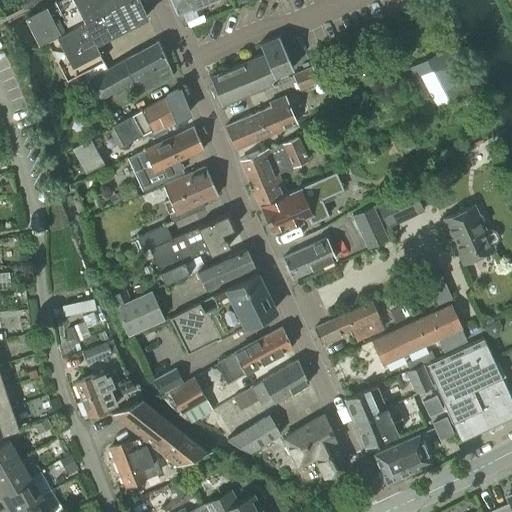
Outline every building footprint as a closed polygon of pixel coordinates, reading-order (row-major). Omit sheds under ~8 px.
[(94,44),(146,16),(147,16),(138,0),(122,0),(60,32),(46,39),(66,78),(82,70),(102,60),(94,44)] [(60,32),(122,0),(55,0),(63,15),(54,20),(60,32)] [(171,0),(176,12),(181,10),(198,3),(205,0),(171,0)] [(26,15),(24,16),(38,43),(46,39),(60,32),(54,20),(46,5),(26,15)] [(394,37),(393,41),(395,45),(399,47),(405,45),(406,39),(404,35),(399,34),(394,37)] [(293,69),(289,60),(278,35),(259,43),(262,52),(208,75),(221,105),(277,81),(275,77),(293,69)] [(135,80),(167,62),(158,40),(107,68),(102,60),(82,70),(82,71),(90,86),(93,84),(100,98),(120,88),(117,81),(132,73),(135,80)] [(412,74),(452,53),(448,46),(408,66),(412,74)] [(430,94),(438,110),(472,92),(452,53),(412,74),(413,76),(409,79),(412,85),(416,82),(422,79),(430,94)] [(135,94),(173,74),(167,62),(135,80),(132,73),(117,81),(120,88),(129,83),(135,94)] [(292,75),(299,90),(318,82),(311,67),(292,75)] [(91,87),(90,86),(82,71),(63,81),(71,97),(91,87)] [(113,123),(108,126),(118,146),(122,144),(141,135),(151,131),(154,137),(168,129),(165,123),(175,119),(175,120),(187,113),(190,112),(177,88),(165,95),(165,96),(123,118),(113,123)] [(235,149),(296,123),(294,118),(305,113),(307,108),(304,101),(298,99),(288,103),(284,95),(268,102),(270,105),(225,125),(235,149)] [(126,156),(142,190),(183,171),(178,160),(190,155),(192,160),(203,155),(201,150),(203,149),(204,148),(193,126),(144,149),(126,156)] [(399,134),(382,143),(388,154),(405,144),(399,134)] [(90,136),(71,147),(85,173),(104,162),(90,136)] [(259,204),(286,192),(277,172),(284,169),(291,170),(292,166),(307,159),(297,136),(267,150),(266,147),(239,159),(259,204)] [(198,209),(198,208),(196,204),(218,194),(205,165),(162,184),(169,198),(163,201),(172,221),(198,209)] [(327,215),(320,198),(342,188),(335,172),(286,192),(259,204),(273,235),(288,228),(309,219),(310,222),(327,215)] [(118,188),(124,201),(139,194),(133,181),(118,188)] [(376,204),(387,227),(424,209),(412,186),(376,204)] [(441,219),(461,263),(493,248),(491,243),(495,241),(497,236),(495,231),(489,228),(485,230),(473,204),(441,219)] [(372,205),(352,214),(367,247),(387,237),(372,205)] [(226,213),(149,247),(165,283),(189,272),(183,259),(197,253),(207,248),(210,254),(229,245),(225,236),(224,237),(222,233),(233,228),(226,213)] [(143,249),(171,236),(165,223),(137,236),(143,249)] [(292,277),(296,275),(335,258),(327,238),(298,250),(282,257),(292,277)] [(130,242),(134,251),(141,248),(137,239),(130,242)] [(204,287),(253,265),(245,248),(196,269),(204,287)] [(257,273),(211,294),(216,303),(226,326),(228,330),(273,310),(265,291),(257,273)] [(109,295),(114,305),(130,299),(125,288),(109,295)] [(151,289),(130,299),(114,305),(127,334),(164,318),(151,289)] [(64,315),(95,308),(92,298),(61,305),(64,315)] [(198,300),(168,314),(185,350),(215,337),(213,332),(226,326),(216,303),(203,309),(198,300)] [(385,322),(382,323),(372,300),(313,327),(320,342),(349,329),(354,340),(387,325),(385,322)] [(466,340),(463,332),(449,303),(371,339),(382,363),(437,338),(443,351),(466,340)] [(395,322),(404,318),(398,305),(389,309),(395,322)] [(92,311),(81,315),(85,327),(97,322),(92,311)] [(243,373),(292,346),(281,326),(221,359),(229,372),(231,372),(233,376),(242,371),(243,373)] [(497,360),(494,362),(483,337),(425,364),(460,440),(511,416),(511,400),(501,377),(504,375),(497,360)] [(82,350),(86,361),(87,363),(112,354),(106,340),(82,350)] [(408,369),(423,363),(430,359),(427,353),(405,363),(408,369)] [(273,402),(309,382),(310,381),(297,359),(243,389),(250,403),(258,398),(261,403),(271,397),(273,402)] [(433,385),(423,365),(423,363),(408,369),(405,370),(415,393),(433,385)] [(159,392),(160,392),(182,381),(175,367),(152,378),(159,392)] [(120,383),(120,382),(115,370),(104,374),(103,370),(74,381),(81,399),(120,383)] [(179,411),(184,408),(204,397),(192,376),(167,390),(173,400),(179,411)] [(113,396),(134,388),(135,387),(129,378),(120,382),(120,383),(81,399),(88,415),(116,404),(113,396)] [(354,421),(386,407),(376,383),(344,398),(354,421)] [(0,410),(10,407),(3,387),(0,387),(0,410)] [(111,413),(117,418),(177,465),(180,464),(182,469),(200,462),(198,456),(208,452),(143,399),(111,413)] [(0,410),(0,433),(17,428),(10,407),(0,410)] [(386,407),(354,421),(365,447),(398,433),(386,407)] [(250,452),(280,433),(268,412),(226,438),(250,452)] [(323,412),(281,437),(295,465),(308,457),(313,455),(320,469),(324,476),(329,474),(334,471),(346,465),(336,444),(337,443),(323,412)] [(51,426),(46,418),(34,425),(38,433),(51,426)] [(419,434),(374,453),(386,479),(430,461),(419,434)] [(130,439),(109,447),(124,484),(159,469),(149,444),(139,436),(131,440),(130,439)] [(0,467),(19,457),(8,438),(0,442),(0,467)] [(0,492),(30,476),(19,457),(0,467),(0,492)] [(0,511),(9,511),(41,495),(30,476),(0,492),(0,498),(3,504),(0,506),(0,511)] [(184,478),(171,483),(175,492),(182,495),(190,491),(184,478)] [(511,511),(511,485),(511,491),(505,494),(509,502),(496,508),(497,511),(511,511)] [(258,511),(249,494),(237,500),(231,488),(198,505),(201,511),(258,511)] [(59,504),(49,510),(41,495),(9,511),(61,511),(63,511),(59,504)]
